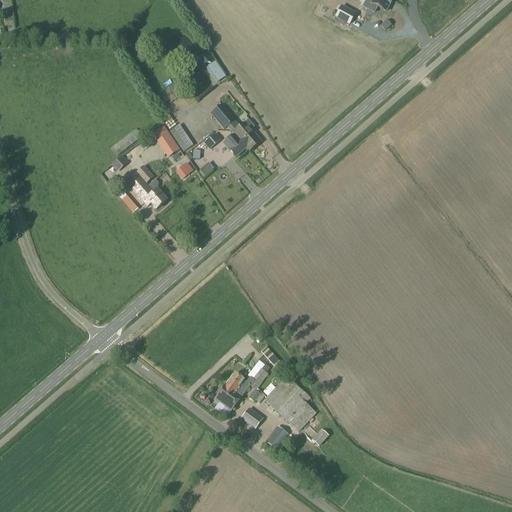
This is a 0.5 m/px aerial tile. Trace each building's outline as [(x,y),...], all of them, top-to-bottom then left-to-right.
[(331,0),(323,11),(328,15),(340,0),(331,0)] [(388,0),(378,0),(375,7),(389,15),(393,8),(394,8),(395,5),(394,4),(395,3),(388,0)] [(403,0),(400,11),(433,22),(438,7),(415,0),(403,0)] [(358,10),(375,30),(381,25),(363,5),(358,10)] [(354,15),(341,8),(335,19),(348,26),(354,15)] [(322,12),(318,18),(323,22),(328,16),(322,12)] [(383,12),(376,17),(380,24),(388,19),(383,12)] [(387,23),(381,29),(385,33),(391,28),(387,23)] [(309,26),(289,50),(296,56),(316,32),(309,26)] [(215,78),(223,72),(217,64),(209,70),(215,78)] [(176,105),(188,97),(183,88),(171,96),(176,105)] [(211,115),(220,126),(226,121),(230,125),(227,128),(239,142),(246,150),(248,154),(260,144),(250,132),(253,129),(247,123),(237,131),(232,124),(235,122),(222,106),(211,115)] [(176,120),(166,126),(179,147),(189,140),(176,120)] [(210,120),(203,124),(206,130),(213,126),(210,120)] [(226,121),(220,126),(224,131),(227,128),(230,125),(226,121)] [(162,153),(175,146),(162,122),(149,129),(162,153)] [(136,130),(110,150),(116,158),(142,138),(136,130)] [(215,135),(203,144),(208,151),(220,142),(215,135)] [(239,142),(238,143),(232,136),(227,140),(228,141),(223,145),(235,160),(246,150),(239,142)] [(196,166),(203,172),(211,163),(204,157),(196,166)] [(112,169),(117,175),(128,166),(122,159),(112,169)] [(185,165),(174,174),(181,182),(191,174),(185,165)] [(144,169),(125,184),(142,204),(143,203),(155,193),(146,185),(153,179),(144,169)] [(157,192),(155,193),(143,203),(147,208),(150,205),(156,211),(166,203),(157,192)] [(131,194),(122,201),(133,215),(142,207),(131,194)] [(268,347),(262,352),(280,372),(286,367),(268,347)] [(226,386),(236,394),(236,393),(242,398),(251,386),(256,390),(268,376),(266,374),(261,370),(256,366),(247,378),(250,380),(247,384),(244,382),(235,376),(227,387),(226,386)] [(264,366),(261,370),(266,374),(270,370),(264,366)] [(286,378),(264,402),(277,413),(298,389),(286,378)] [(236,394),(226,386),(215,401),(224,407),(219,413),(226,418),(230,412),(231,413),(242,398),(236,393),(236,394)] [(298,389),(277,413),(298,434),(316,415),(301,401),(306,396),(298,389)] [(254,392),(248,400),(255,405),(257,403),(259,405),(265,398),(262,395),(261,396),(254,392)] [(249,411),(242,421),(255,430),(262,421),(249,411)] [(277,429),(266,444),(276,452),(287,437),(277,429)] [(321,431),(311,442),(318,449),(328,438),(321,431)] [(237,463),(242,456),(229,447),(224,454),(237,463)]
